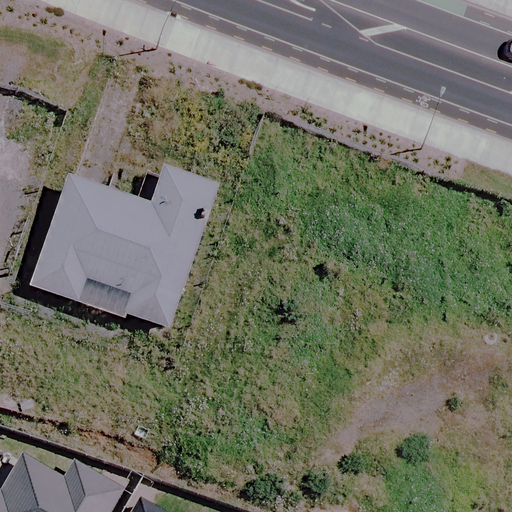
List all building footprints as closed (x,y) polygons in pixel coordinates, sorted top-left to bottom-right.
[(123,313),(165,328),(213,187),(160,169),(147,207),(66,180),(30,285),(74,300),(82,276),(130,292),(123,313)] [(367,278),(293,236),(252,307),(374,376),(419,298),(371,271),(367,278)] [(511,511),(511,496),(499,469),(511,462),(511,311),(470,332),(495,382),(432,412),(452,452),(425,465),(446,508),(438,511),(511,511)] [(0,417),(37,424),(47,361),(9,355),(0,411),(0,417)] [(225,388),(206,446),(194,481),(224,491),(236,456),(275,469),(295,411),(225,388)] [(0,511),(106,511),(120,490),(72,462),(61,482),(19,457),(0,489),(0,511)] [(160,511),(138,499),(130,511),(160,511)]
